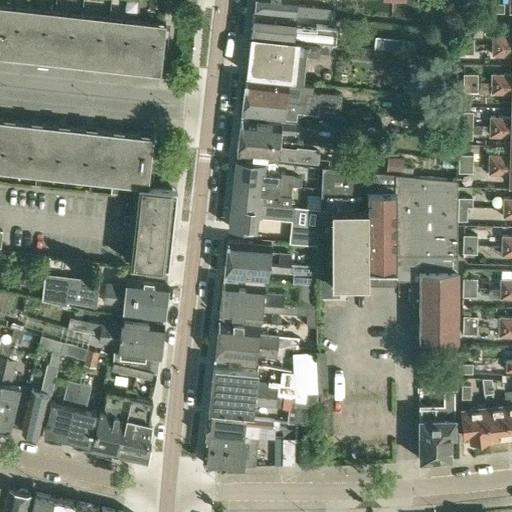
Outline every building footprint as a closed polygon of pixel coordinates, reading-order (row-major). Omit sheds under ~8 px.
[(330,9),(313,7),(296,5),(296,0),(253,0),(253,9),(334,18),(335,12),(329,12),(330,9)] [(489,2),(489,12),(503,12),(503,2),(489,2)] [(0,3),(0,54),(160,72),(165,22),(90,14),(0,3)] [(439,29),(454,30),(455,9),(441,8),(439,29)] [(294,27),(295,17),(252,12),(250,33),(336,42),(337,28),(317,26),(316,29),(294,27)] [(250,34),(245,73),(302,79),(305,51),(329,54),(330,43),(250,34)] [(459,34),(459,43),(473,44),(473,35),(459,34)] [(511,36),(493,37),(492,44),(511,44),(511,36)] [(407,40),(383,37),(382,49),(406,52),(407,40)] [(473,53),(473,44),(459,43),(459,53),(473,53)] [(511,44),(492,44),(492,54),(511,54),(511,44)] [(463,73),(463,82),(477,82),(477,73),(463,73)] [(511,74),(492,74),(491,83),(511,83),(511,74)] [(287,81),(245,77),(243,95),(319,104),(321,92),(286,88),(287,81)] [(477,91),(477,82),(463,82),(463,91),(477,91)] [(511,83),(491,83),(491,93),(511,93),(511,83)] [(243,95),(241,113),(296,120),(297,112),(318,115),(319,104),(243,95)] [(445,118),(454,118),(455,101),(446,101),(445,118)] [(463,111),(463,124),(472,125),(472,111),(463,111)] [(511,111),(511,118),(490,117),(490,125),(511,125),(511,111)] [(299,124),(240,117),(238,135),(279,140),(280,131),(298,133),(298,134),(307,135),(308,126),(303,125),(299,124)] [(0,169),(140,185),(140,184),(136,226),(135,230),(134,242),(131,242),(129,263),(168,267),(172,234),(177,189),(147,186),(153,135),(0,118),(0,169)] [(472,125),(463,124),(462,138),(471,139),(472,125)] [(511,145),(511,125),(490,125),(490,136),(511,136),(510,145),(511,145)] [(238,135),(236,154),(318,163),(319,149),(296,146),(296,149),(278,147),(279,140),(238,135)] [(454,142),(442,141),(441,156),(452,158),(454,142)] [(511,164),(511,145),(510,145),(510,155),(489,155),(489,164),(511,164)] [(459,153),(458,163),(472,163),(472,153),(459,153)] [(388,156),(387,171),(403,172),(405,158),(388,156)] [(294,174),(274,172),(275,162),(236,157),(234,178),(292,185),(299,186),(301,177),(293,176),(294,174)] [(472,172),(472,163),(458,163),(458,171),(472,172)] [(379,170),(378,170),(323,164),(323,205),(331,205),(331,283),(368,283),(368,265),(398,265),(398,277),(411,277),(411,285),(411,287),(409,287),(410,300),(413,300),(414,305),(415,305),(414,300),(419,300),(420,337),(457,336),(456,178),(395,172),(387,171),(385,171),(385,179),(395,180),(395,185),(377,183),(379,170)] [(511,184),(511,164),(489,164),(488,173),(510,174),(509,184),(511,184)] [(290,205),(292,185),(234,178),(231,199),(260,202),(290,205)] [(458,206),(467,206),(471,206),(472,197),(458,197),(458,206)] [(511,197),(502,197),(502,206),(511,206),(511,197)] [(320,208),(290,205),(260,202),(231,199),(228,226),(257,230),(259,215),(295,218),(292,242),(309,244),(318,245),(320,208)] [(466,219),(467,206),(458,206),(458,219),(466,219)] [(511,206),(502,206),(502,216),(511,216),(511,206)] [(463,234),(463,244),(477,244),(477,234),(463,234)] [(511,236),(501,236),(500,245),(511,245),(511,236)] [(272,244),(227,239),(225,257),(290,265),(291,255),(271,253),(272,244)] [(309,244),(308,263),(317,264),(318,245),(309,244)] [(476,252),(477,244),(463,244),(462,252),(476,252)] [(511,245),(500,245),(500,254),(511,254),(511,245)] [(290,265),(225,257),(223,275),(267,280),(267,272),(288,274),(290,265)] [(316,283),(317,264),(308,263),(294,263),(293,282),(316,283)] [(96,305),(100,282),(100,280),(56,275),(52,301),(66,305),(67,301),(77,303),(77,302),(96,305)] [(123,313),(163,317),(167,281),(127,276),(126,284),(105,281),(103,301),(124,304),(123,313)] [(462,286),(476,286),(476,278),(462,277),(462,286)] [(511,278),(499,278),(499,287),(511,287),(511,278)] [(263,293),(264,284),(222,279),(221,297),(282,303),(282,301),(287,302),(288,293),(283,293),(283,295),(263,293)] [(462,295),(476,296),(476,286),(462,286),(462,295)] [(511,287),(499,287),(499,297),(511,297),(511,287)] [(287,302),(282,301),(282,303),(221,297),(219,314),(259,319),(260,310),(281,311),(298,313),(299,303),(287,302)] [(307,314),(305,325),(312,325),(315,305),(308,304),(307,314)] [(99,332),(160,338),(162,320),(123,315),(122,319),(120,319),(120,325),(100,322),(71,317),(70,325),(99,332)] [(462,324),(476,324),(477,315),(463,315),(462,324)] [(497,325),(511,325),(511,316),(498,316),(497,325)] [(258,324),(238,321),(218,319),(216,339),(277,345),(297,348),(298,337),(257,332),(258,324)] [(476,333),(476,324),(462,324),(462,333),(476,333)] [(511,325),(497,325),(497,335),(511,335),(511,325)] [(23,330),(11,327),(8,339),(20,342),(23,330)] [(158,356),(160,338),(99,332),(98,340),(120,343),(119,348),(113,348),(111,356),(113,357),(138,365),(153,369),(157,370),(158,356)] [(61,341),(53,338),(40,334),(36,344),(50,348),(59,351),(61,341)] [(277,345),(216,339),(213,359),(254,363),(255,354),(276,357),(277,345)] [(59,351),(85,359),(87,349),(76,346),(61,341),(59,351)] [(0,381),(8,347),(0,344),(0,381)] [(18,349),(8,347),(0,381),(0,425),(9,427),(15,400),(23,401),(27,387),(10,383),(18,349)] [(87,349),(85,359),(84,363),(94,366),(97,353),(87,349)] [(268,381),(255,380),(257,369),(213,365),(211,385),(286,393),(288,393),(295,394),(295,392),(316,391),(316,385),(315,352),(315,351),(292,352),(293,371),(269,368),(268,381)] [(315,352),(316,385),(326,384),(325,352),(315,352)] [(110,369),(136,375),(138,365),(113,357),(110,369)] [(32,388),(22,430),(39,434),(52,381),(56,364),(47,362),(44,374),(40,390),(32,388)] [(458,362),(458,372),(472,372),(472,363),(458,362)] [(150,379),(153,369),(138,365),(136,375),(150,379)] [(482,378),(484,393),(493,392),(491,378),(482,378)] [(51,400),(43,433),(47,434),(51,437),(55,436),(56,436),(59,437),(59,438),(65,439),(68,431),(69,431),(72,419),(69,418),(72,405),(74,405),(79,382),(68,379),(62,402),(51,400)] [(85,408),(90,384),(79,382),(74,405),(72,405),(69,418),(72,419),(69,431),(68,431),(65,439),(72,441),(72,440),(75,441),(79,444),(84,443),(88,444),(96,410),(85,408)] [(471,384),(461,384),(461,397),(470,397),(471,384)] [(284,407),(286,393),(211,385),(208,409),(252,414),(253,403),(284,407)] [(443,403),(419,404),(419,457),(423,457),(428,458),(432,458),(436,455),(450,455),(450,432),(454,432),(454,387),(443,387),(443,403)] [(99,409),(91,446),(119,453),(133,395),(134,390),(126,388),(125,393),(106,389),(103,402),(103,403),(105,406),(104,410),(99,409)] [(288,393),(286,418),(296,419),(317,421),(316,402),(316,394),(316,391),(295,392),(295,394),(288,393)] [(133,395),(119,453),(147,460),(151,421),(148,421),(152,400),(133,395)] [(505,404),(483,407),(486,438),(502,436),(504,436),(509,436),(505,404)] [(486,438),(483,407),(460,409),(463,436),(469,435),(470,440),(486,438)] [(243,435),(248,435),(255,436),(256,424),(271,425),(272,417),(207,412),(206,424),(205,431),(243,435)] [(255,436),(248,435),(243,435),(205,431),(204,438),(205,438),(204,446),(257,450),(258,436),(255,436)] [(293,462),(293,464),(294,464),(294,438),(282,438),(282,464),(284,464),(284,462),(293,462)] [(257,450),(204,446),(202,460),(207,465),(216,465),(225,465),(243,465),(255,464),(257,450)] [(26,489),(20,487),(18,489),(8,487),(2,511),(25,511),(28,501),(30,492),(28,491),(26,489)] [(50,511),(54,496),(35,491),(29,511),(50,511)] [(70,511),(73,500),(54,496),(50,511),(70,511)] [(96,511),(98,506),(77,501),(74,511),(96,511)]
